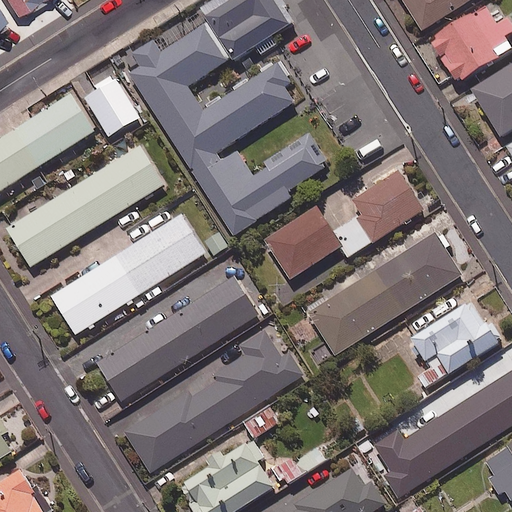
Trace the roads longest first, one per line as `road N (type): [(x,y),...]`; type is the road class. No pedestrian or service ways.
road 1 (residential): [(511,257),(348,0)]
road 2 (residential): [(125,511),(0,314)]
road 3 (residential): [(0,90),(141,0)]
